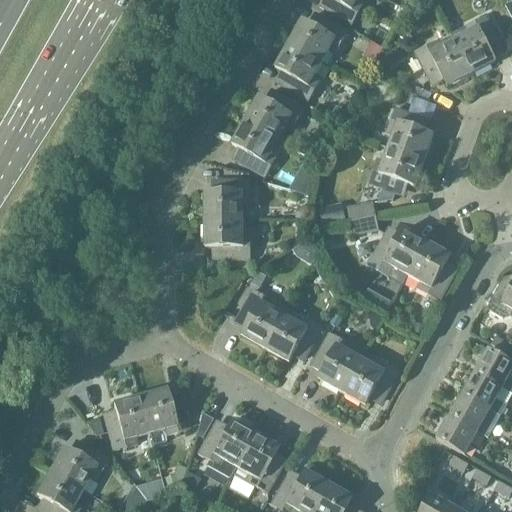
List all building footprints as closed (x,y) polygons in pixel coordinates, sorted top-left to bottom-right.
[(359,0),(328,0),(330,1),(324,12),(352,28),(365,6),(358,2),(359,0)] [(302,23),(289,47),(322,66),(329,54),(336,57),(348,35),(320,19),(314,30),(302,23)] [(467,37),(454,44),(472,78),(496,65),(490,53),(501,48),(487,19),(464,31),(467,37)] [(472,78),(454,44),(442,50),(438,44),(416,55),(430,84),(441,78),(447,90),(472,78)] [(322,66),(289,47),(275,71),(287,78),(281,89),(309,104),(321,82),(315,79),(322,66)] [(259,100),(246,124),(279,143),(286,130),(292,134),(305,111),(277,95),(270,106),(259,100)] [(393,138),(388,151),(424,164),(434,138),(421,134),(426,122),(395,111),(387,135),(393,138)] [(279,143),(246,124),(232,148),(243,154),(237,165),(265,181),(278,159),(272,155),(279,143)] [(424,164),(388,151),(383,165),(377,162),(368,186),(398,197),(403,185),(415,190),(424,164)] [(205,196),(205,223),(243,223),(243,209),(250,209),(250,183),(218,183),(218,196),(205,196)] [(347,211),(350,225),(376,219),(373,206),(347,211)] [(376,219),(350,225),(353,238),(379,233),(376,219)] [(243,223),(205,223),(205,251),(218,251),(218,263),(251,263),(250,237),(243,238),(243,223)] [(402,289),(408,279),(427,246),(403,232),(397,243),(386,237),(367,270),(402,289)] [(427,246),(408,279),(421,286),(417,292),(439,305),(455,277),(444,270),(451,259),(427,246)] [(511,279),(504,281),(490,307),(492,316),(503,322),(511,319),(511,318),(511,279)] [(242,339),(265,352),(284,319),(272,312),(275,306),(253,293),(237,321),(248,327),(242,339)] [(297,326),(284,319),(265,352),(289,366),(296,354),(307,361),(323,332),(300,320),(297,326)] [(318,382),(342,396),(361,362),(348,355),(352,349),(330,336),(314,365),(325,371),(318,382)] [(495,339),(491,348),(505,356),(510,348),(495,339)] [(511,366),(488,353),(476,376),(503,391),(511,396),(511,395),(511,381),(509,380),(511,374),(511,366)] [(361,362),(342,396),(366,409),(372,398),(383,404),(399,376),(377,363),(373,370),(361,362)] [(476,376),(463,398),(490,413),(499,419),(505,407),(511,396),(503,391),(476,376)] [(166,392),(139,400),(149,436),(163,433),(165,440),(190,433),(181,402),(169,405),(166,392)] [(463,398),(450,420),(477,436),(490,413),(463,398)] [(149,436),(139,400),(113,407),(116,419),(104,423),(113,454),(137,447),(135,440),(149,436)] [(450,420),(438,443),(465,458),(477,436),(450,420)] [(213,429),(197,457),(208,464),(205,469),(229,482),(232,477),(235,471),(254,437),(235,427),(234,429),(229,426),(224,435),(213,429)] [(254,437),(235,471),(232,477),(267,497),(283,468),(272,462),(278,451),(254,437)] [(62,451),(49,475),(82,494),(89,481),(96,485),(108,463),(80,447),(74,458),(62,451)] [(454,459),(449,467),(464,475),(468,467),(454,459)] [(477,472),(472,480),(487,488),(491,480),(477,472)] [(313,511),(327,488),(303,474),(297,486),(286,479),(270,508),(277,511),(313,511)] [(82,494),(49,475),(35,499),(47,505),(42,511),(80,511),(81,510),(75,506),(82,494)] [(511,491),(499,484),(494,493),(509,501),(511,494),(511,491)] [(327,488),(313,511),(344,511),(351,501),(327,488)] [(432,498),(423,511),(452,511),(454,510),(432,498)]
